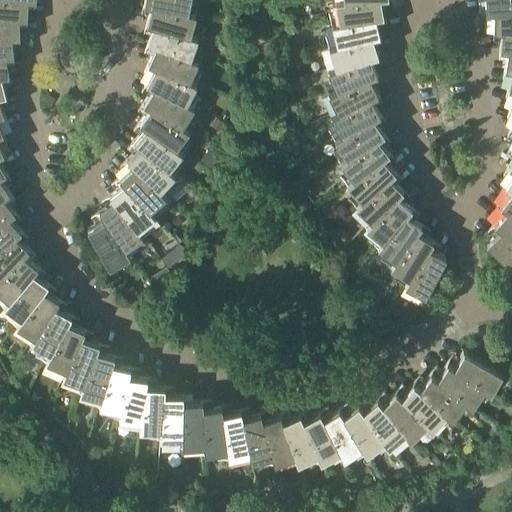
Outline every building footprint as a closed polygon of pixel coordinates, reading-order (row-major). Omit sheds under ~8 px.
[(0,0),(0,11),(19,12),(27,13),(27,0),(0,0)] [(383,11),(381,0),(338,0),(341,18),(375,12),(383,11)] [(152,1),(147,19),(155,21),(188,30),(194,10),(186,8),(152,1)] [(511,26),(511,6),(494,7),(494,26),(502,26),(511,26)] [(0,31),(12,31),(20,31),(19,12),(0,11),(0,31)] [(380,30),(375,12),(341,18),(333,19),(339,40),(372,32),(380,30)] [(188,53),(196,33),(188,30),(155,21),(148,39),(156,42),(188,53)] [(511,26),(502,26),(500,45),(508,45),(511,45),(511,26)] [(0,51),(6,51),(14,50),(12,31),(0,31),(0,51)] [(326,55),(330,65),(338,63),(370,52),(378,50),(372,32),(339,40),(331,42),(334,52),(326,55)] [(188,73),(196,56),(188,53),(156,42),(148,59),(156,62),(187,76),(188,73)] [(295,60),(306,57),(304,48),(292,51),(293,52),(291,52),(293,59),(294,59),(295,60)] [(0,70),(1,71),(9,69),(6,51),(0,51),(0,70)] [(338,63),(330,65),(338,86),(370,73),(377,70),(370,52),(338,63)] [(156,62),(150,73),(147,79),(154,82),(184,98),(195,79),(187,76),(156,62)] [(321,92),(333,112),(340,108),(371,93),(378,90),(370,73),(338,86),(321,92)] [(144,98),(151,103),(180,121),(192,102),(184,98),(154,82),(144,98)] [(333,112),(344,131),(373,114),(380,110),(371,93),(340,108),(333,112)] [(151,103),(140,118),(147,122),(174,142),(187,125),(180,121),(151,103)] [(384,129),(373,114),(344,131),(337,135),(349,153),(377,134),(384,129)] [(167,164),(181,147),(174,142),(147,122),(135,137),(141,142),(167,164)] [(342,157),(355,174),(382,153),(389,148),(377,134),(349,153),(342,157)] [(158,185),(173,169),(167,164),(141,142),(128,156),(134,161),(158,185)] [(349,179),(364,196),(389,173),(395,167),(382,153),(355,174),(349,179)] [(134,161),(120,174),(125,180),(148,205),(164,190),(158,185),(134,161)] [(10,187),(0,172),(0,194),(3,192),(10,187)] [(402,186),(389,173),(364,196),(358,201),(373,216),(397,191),(402,186)] [(136,225),(153,211),(148,205),(125,180),(110,191),(115,198),(136,225)] [(511,186),(501,202),(507,206),(511,210),(511,186)] [(368,222),(375,228),(370,236),(379,242),(384,236),(406,210),(411,203),(397,191),(373,216),(368,222)] [(0,218),(8,212),(15,207),(3,192),(0,194),(0,218)] [(115,198),(100,208),(104,215),(123,243),(141,231),(136,225),(115,198)] [(511,235),(511,210),(507,206),(495,220),(501,226),(511,235)] [(421,221),(406,210),(384,236),(379,242),(397,255),(417,227),(421,221)] [(0,244),(15,231),(21,225),(8,212),(0,218),(0,244)] [(88,225),(113,268),(114,267),(110,260),(120,255),(128,250),(123,243),(104,215),(94,221),(88,225)] [(511,235),(501,226),(487,239),(511,264),(511,235)] [(433,237),(417,227),(397,255),(392,261),(410,273),(428,244),(433,237)] [(29,244),(15,231),(0,244),(0,273),(23,250),(29,244)] [(439,249),(428,244),(410,273),(406,280),(424,290),(421,297),(422,297),(445,253),(439,249)] [(37,262),(23,250),(0,273),(0,285),(11,294),(32,268),(37,262)] [(174,261),(167,252),(161,256),(168,265),(174,261)] [(48,279),(32,268),(11,294),(5,300),(23,313),(43,285),(48,279)] [(59,295),(43,285),(23,313),(18,319),(37,331),(55,302),(59,295)] [(131,285),(122,292),(132,306),(141,298),(131,285)] [(32,338),(51,348),(67,318),(71,311),(55,302),(37,331),(32,338)] [(84,325),(67,318),(51,348),(48,355),(67,364),(81,332),(84,325)] [(99,339),(81,332),(67,364),(64,371),(85,378),(96,346),(99,339)] [(114,351),(96,346),(85,378),(82,386),(103,392),(112,359),(114,351)] [(501,368),(464,347),(455,364),(483,383),(490,387),(501,368)] [(103,392),(100,400),(122,404),(129,371),(130,363),(112,359),(103,392)] [(448,359),(438,375),(465,396),(471,401),(483,383),(455,364),(448,359)] [(431,370),(420,385),(445,408),(451,413),(465,396),(438,375),(431,370)] [(147,373),(129,371),(122,404),(120,412),(142,415),(146,381),(147,373)] [(414,380),(401,394),(425,418),(431,424),(445,408),(420,385),(414,380)] [(165,382),(146,381),(142,415),(140,423),(162,424),(164,390),(165,382)] [(396,388),(382,401),(404,427),(410,433),(425,418),(401,394),(396,388)] [(162,432),(183,432),(183,398),(183,390),(164,390),(162,424),(162,432)] [(377,395),(363,407),(383,434),(388,441),(404,427),(382,401),(377,395)] [(202,397),(183,398),(183,432),(183,440),(205,439),(202,405),(202,397)] [(358,401),(343,412),(361,441),(366,447),(383,434),(363,407),(358,401)] [(221,402),(202,405),(205,439),(205,447),(227,444),(222,410),(221,402)] [(339,405),(323,415),(339,445),(343,452),(361,441),(343,412),(339,405)] [(240,406),(222,410),(227,444),(228,452),(249,447),(242,414),(240,406)] [(319,408),(303,417),(317,448),(320,455),(339,445),(323,415),(319,408)] [(260,409),(242,414),(249,447),(251,455),(272,449),(262,416),(260,409)] [(280,410),(262,416),(272,449),(274,457),(294,449),(282,417),(280,410)] [(300,410),(282,417),(294,449),(297,457),(317,448),(303,417),(300,410)] [(399,471),(385,475),(388,482),(401,478),(399,471)] [(285,496),(282,484),(272,487),(275,495),(285,496)]
